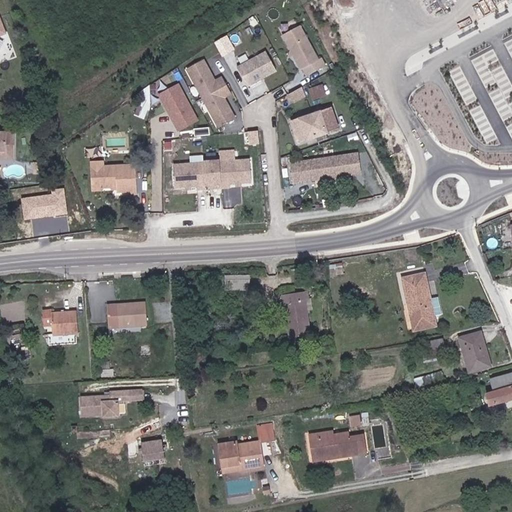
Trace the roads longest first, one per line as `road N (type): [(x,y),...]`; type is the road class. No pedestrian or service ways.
road 1 (secondary): [(431,209),(369,235),(279,248),(0,264)]
road 2 (residential): [(460,217),(511,329)]
